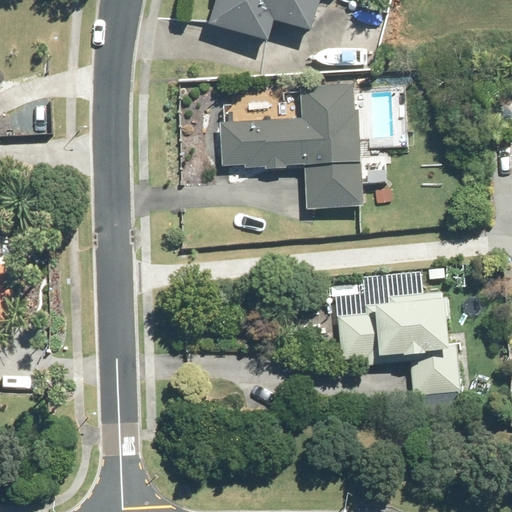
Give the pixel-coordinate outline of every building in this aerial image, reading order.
[(335,0),(224,0),(223,7),(225,8),(220,33),(281,51),(287,30),(324,40),(335,0)] [(361,77),(361,88),(376,87),(375,76),(361,77)] [(364,117),(362,90),(307,92),(309,125),(227,129),(229,172),(253,171),(253,174),(274,174),(274,176),(296,175),(296,173),(312,172),(315,216),(374,214),(368,117),(364,117)] [(0,345),(3,346),(3,337),(14,338),(19,296),(10,294),(12,271),(0,269),(0,259),(1,254),(0,254),(0,345)] [(450,273),(435,273),(435,284),(451,283),(450,273)] [(374,311),(374,320),(345,321),(348,365),(373,362),(374,371),(417,368),(420,401),(469,398),(462,313),(455,314),(454,306),(448,306),(448,300),(398,303),(398,310),(374,311)]
